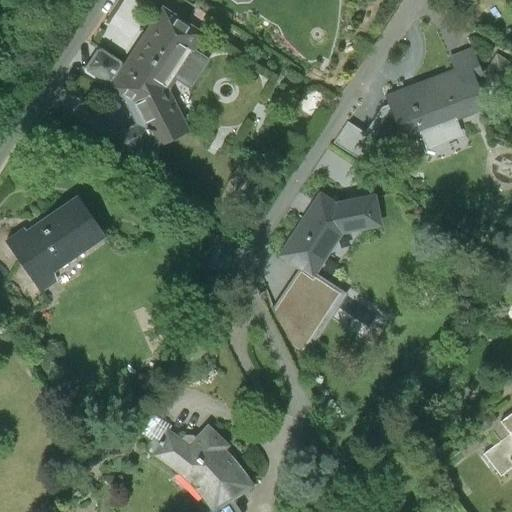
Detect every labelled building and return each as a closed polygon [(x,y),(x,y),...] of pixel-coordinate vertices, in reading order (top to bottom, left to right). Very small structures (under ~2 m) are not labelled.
[(216,21),(195,7),(191,14),(186,21),(208,34),(216,21)] [(195,31),(162,9),(125,65),(110,87),(122,94),(137,124),(122,132),(118,142),(122,149),(131,152),(146,144),(150,136),(155,145),(186,131),(162,84),(167,76),(189,89),(208,60),(186,46),(195,31)] [(99,48),(85,69),(110,87),(125,65),(99,48)] [(393,116),(403,142),(424,133),(428,146),(457,135),(451,117),(465,111),(466,117),(486,109),(482,98),(475,78),(482,76),(481,74),(472,51),(450,59),(457,76),(409,94),(407,89),(386,98),(389,107),(393,116)] [(488,72),(481,74),(482,76),(475,78),(482,98),(494,96),(510,107),(511,104),(511,67),(498,58),(488,72)] [(393,116),(389,107),(382,109),(366,136),(374,141),(388,118),(393,116)] [(366,136),(348,124),(334,146),(364,165),(378,144),(374,141),(366,136)] [(320,197),(290,243),(293,246),(284,260),(310,277),(337,235),(380,226),(374,198),(335,207),(320,197)] [(22,231),(5,243),(40,291),(56,281),(50,265),(69,251),(77,255),(100,239),(74,203),(38,225),(39,228),(28,235),(22,231)] [(210,236),(206,268),(230,270),(233,239),(210,236)] [(511,413),(510,415),(511,417),(511,435),(495,448),(511,469),(511,468),(511,413)] [(176,437),(166,432),(161,442),(158,440),(156,443),(160,445),(154,455),(167,461),(179,472),(184,468),(195,478),(208,492),(202,496),(211,509),(212,510),(234,496),(250,485),(244,474),(230,458),(222,450),(226,445),(207,427),(190,445),(184,443),(176,437)] [(235,498),(234,496),(212,510),(211,509),(206,511),(242,511),(240,508),(237,508),(234,502),(235,501),(235,498)]
